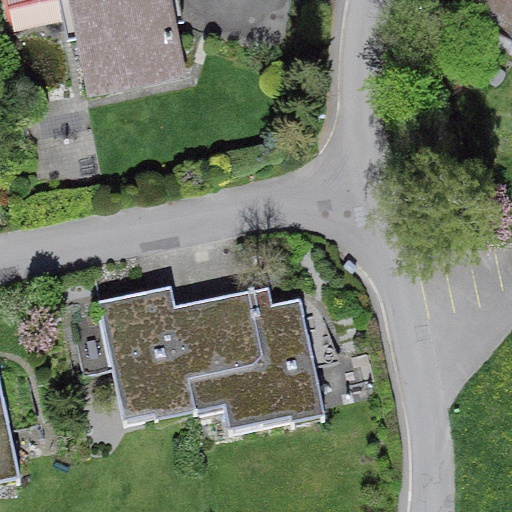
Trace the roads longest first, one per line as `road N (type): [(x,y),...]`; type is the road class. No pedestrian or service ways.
road 1 (residential): [(375,191),(0,267)]
road 2 (residential): [(430,511),(427,413),(375,191)]
road 3 (residential): [(375,191),(361,97),(368,0)]
